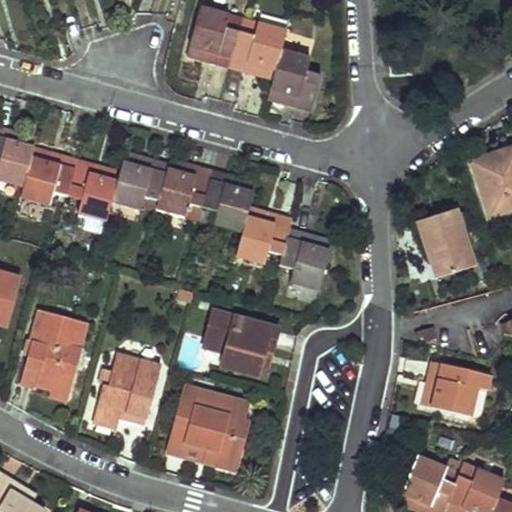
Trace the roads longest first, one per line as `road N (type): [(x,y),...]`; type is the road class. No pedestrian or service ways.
road 1 (residential): [(372,150),(313,155),(0,69)]
road 2 (residential): [(372,150),(381,322),(344,511)]
road 3 (residential): [(0,421),(97,473),(226,511)]
road 4 (residential): [(511,84),(410,141),(372,150)]
road 5 (residential): [(357,0),(372,150)]
